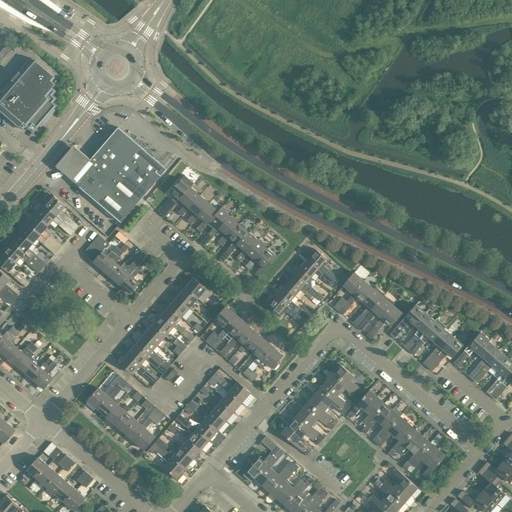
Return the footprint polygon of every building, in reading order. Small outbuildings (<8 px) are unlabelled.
[(7,42),(0,49),(0,59),(11,46),(7,42)] [(0,90),(0,109),(21,128),(24,124),(28,127),(31,124),(35,127),(39,122),(42,121),(44,120),(46,118),(48,116),(49,114),(50,111),(51,109),(55,104),(51,101),(55,97),(51,94),(54,90),(50,86),(54,83),(50,79),(53,76),(31,57),(29,57),(0,90)] [(92,162),(75,183),(120,221),(165,168),(117,127),(89,159),(92,162)] [(92,162),(89,159),(74,145),(55,166),(75,183),(92,162)] [(174,195),(159,211),(164,216),(179,199),(190,186),(193,182),(183,174),(169,190),(174,195)] [(184,203),(177,211),(181,215),(188,207),(199,194),(190,186),(179,199),(184,203)] [(52,194),(44,203),(74,229),(79,224),(61,209),(65,204),(52,194)] [(193,211),(186,219),(190,223),(197,215),(208,202),(199,194),(188,207),(193,211)] [(202,219),(195,227),(199,231),(207,222),(217,210),(208,202),(197,215),(202,219)] [(38,206),(34,211),(36,213),(48,223),(53,219),(70,234),(74,229),(44,203),(41,207),(40,206),(38,206)] [(212,227),(200,241),(204,245),(219,228),(230,215),(225,211),(226,210),(226,209),(222,206),(221,206),(220,207),(217,210),(207,222),(212,227)] [(36,213),(28,222),(58,248),(62,243),(44,228),(48,223),(36,213)] [(224,232),(217,241),(221,244),(228,236),(239,223),(230,215),(219,228),(224,232)] [(21,225),(19,228),(19,230),(20,231),(32,242),(36,237),(54,252),(54,253),(58,248),(28,222),(24,226),(23,225),(21,225)] [(233,240),(219,257),(222,261),(237,244),(248,231),(249,230),(240,222),(239,223),(228,236),(233,240)] [(121,240),(125,235),(118,230),(115,234),(121,240)] [(20,231),(12,241),(42,267),(46,262),(28,247),(32,242),(20,231)] [(242,248),(235,257),(239,260),(246,252),(257,239),(248,231),(237,244),(242,248)] [(98,234),(94,238),(104,246),(108,242),(108,241),(98,234)] [(94,238),(90,243),(100,251),(101,249),(104,246),(94,238)] [(252,257),(245,265),(249,268),(256,260),(267,247),(257,239),(246,252),(252,257)] [(12,241),(3,250),(16,261),(20,256),(38,271),(42,267),(12,241)] [(90,243),(87,247),(96,255),(100,251),(90,243)] [(96,255),(92,260),(102,268),(119,248),(119,247),(116,244),(111,250),(111,249),(107,254),(101,249),(100,251),(96,255)] [(87,247),(83,252),(92,260),(96,255),(87,247)] [(261,265),(254,273),(257,276),(258,276),(276,255),(267,247),(256,260),(261,265)] [(119,248),(102,268),(111,276),(119,266),(115,262),(119,256),(118,255),(123,250),(119,248)] [(310,254),(307,257),(333,280),(337,284),(341,279),(322,262),(326,258),(315,248),(314,248),(313,248),(309,252),(309,253),(310,254)] [(119,266),(111,276),(120,284),(138,263),(146,253),(141,249),(130,263),(126,264),(123,261),(119,266)] [(3,250),(0,254),(0,263),(25,286),(29,281),(11,266),(16,261),(3,250)] [(307,257),(299,267),(310,276),(314,271),(329,284),(333,280),(307,257)] [(138,263),(120,284),(129,292),(138,282),(132,277),(137,272),(137,271),(141,266),(138,263)] [(299,267),(291,276),(312,294),(312,293),(319,299),(322,296),(315,290),(310,285),(308,278),(310,276),(299,267)] [(0,269),(0,286),(14,298),(18,294),(5,282),(10,278),(0,269)] [(353,271),(343,284),(352,292),(363,279),(353,271)] [(193,276),(184,286),(197,297),(206,287),(193,276)] [(291,276),(284,285),(294,294),(295,294),(299,297),(304,292),(309,297),(312,294),(291,276)] [(346,299),(337,309),(342,313),(351,303),(350,303),(356,295),(362,300),(373,287),(363,279),(352,292),(346,299)] [(284,285),(276,294),(303,318),(307,314),(290,299),(294,294),(284,285)] [(352,321),(352,322),(356,326),(382,295),(383,294),(383,292),(375,285),(374,286),(373,287),(362,300),(367,304),(360,313),(359,313),(352,321)] [(0,286),(0,294),(10,303),(14,298),(0,286)] [(184,286),(176,295),(189,306),(197,297),(184,286)] [(268,303),(277,311),(280,314),(282,311),(286,311),(302,325),(306,320),(303,318),(276,294),(268,303)] [(176,295),(168,305),(181,316),(189,306),(176,295)] [(333,305),(333,306),(337,309),(346,299),(341,295),(333,305)] [(382,295),(356,326),(361,329),(376,312),(380,316),(391,303),(393,301),(388,297),(386,297),(385,298),(382,295)] [(213,302),(209,307),(215,312),(219,307),(213,302)] [(415,302),(389,332),(394,336),(409,319),(414,323),(425,311),(415,302)] [(366,333),(366,334),(370,337),(378,328),(378,327),(385,320),(390,324),(401,311),(391,303),(380,316),(366,333)] [(225,305),(214,318),(223,326),(235,313),(231,310),(231,309),(231,308),(227,304),(225,305)] [(168,305),(160,314),(173,325),(190,340),(191,340),(194,336),(194,335),(177,321),(181,316),(168,305)] [(209,307),(205,312),(210,316),(211,317),(215,312),(209,307)] [(419,327),(404,345),(408,349),(434,319),(425,311),(414,323),(419,327)] [(218,333),(209,343),(214,347),(222,337),(228,330),(233,334),(244,321),(235,313),(223,326),(217,333),(218,333)] [(160,314),(152,323),(165,335),(165,334),(177,344),(176,344),(182,350),(186,345),(169,330),(173,325),(160,314)] [(434,319),(408,349),(413,353),(428,335),(433,339),(443,327),(445,325),(436,317),(434,319)] [(197,321),(193,325),(197,329),(198,330),(199,331),(203,326),(202,326),(197,321)] [(233,334),(218,351),(223,355),(237,338),(242,342),(253,329),(244,321),(233,334)] [(152,323),(144,333),(157,344),(165,335),(152,323)] [(0,332),(0,345),(15,328),(12,325),(7,330),(6,329),(2,334),(0,332)] [(438,343),(422,361),(427,365),(453,335),(443,327),(433,339),(438,343)] [(15,328),(0,345),(0,351),(1,352),(0,353),(0,354),(4,358),(6,358),(16,346),(11,342),(15,337),(14,336),(18,331),(15,328)] [(242,342),(238,347),(242,351),(246,346),(251,351),(263,338),(253,329),(242,342)] [(213,330),(205,339),(209,343),(218,333),(217,333),(213,330)] [(478,331),(453,361),(457,365),(472,348),(477,352),(488,340),(485,337),(486,336),(486,335),(483,333),(482,333),(481,334),(478,331)] [(144,333),(136,342),(166,368),(170,363),(153,348),(157,344),(144,333)] [(453,335),(427,365),(432,369),(447,351),(452,355),(462,343),(453,335)] [(263,338),(251,351),(257,355),(253,360),(257,363),(272,346),(263,338)] [(482,356),(467,374),(472,378),(497,348),(488,340),(477,352),(482,356)] [(16,346),(6,358),(7,357),(16,365),(33,344),(30,341),(26,346),(25,345),(20,350),(16,346)] [(136,342),(128,351),(141,363),(141,362),(145,357),(162,372),(163,373),(166,368),(136,342)] [(33,344),(16,365),(25,372),(34,362),(33,361),(35,359),(31,356),(33,353),(32,352),(37,347),(33,344)] [(176,344),(173,349),(178,354),(179,354),(182,350),(176,344)] [(272,346),(257,363),(261,367),(265,362),(270,367),(271,367),(272,367),(273,367),(278,362),(277,361),(282,354),(272,346)] [(497,348),(472,378),(476,382),(477,382),(488,369),(492,373),(507,356),(497,348)] [(121,359),(119,361),(132,372),(137,367),(142,371),(141,372),(154,383),(158,377),(141,362),(141,363),(128,351),(125,355),(124,354),(123,354),(120,357),(120,358),(121,359)] [(233,353),(228,359),(232,363),(238,357),(233,353)] [(497,377),(486,390),(491,394),(511,368),(511,355),(509,353),(507,356),(492,373),(497,377)] [(34,362),(25,372),(34,380),(51,360),(48,357),(44,362),(42,361),(38,365),(34,362)] [(51,360),(34,380),(43,388),(52,377),(49,375),(48,370),(55,363),(51,360)] [(338,361),(331,368),(333,370),(355,389),(360,394),(363,390),(351,379),(354,375),(338,361)] [(247,366),(242,372),(246,376),(251,370),(247,366)] [(173,367),(165,377),(169,381),(178,371),(173,367)] [(511,368),(491,394),(495,398),(510,380),(511,382),(511,368)] [(251,370),(246,376),(251,380),(256,374),(251,370)] [(333,370),(326,378),(341,390),(344,386),(352,393),(355,389),(333,370)] [(215,371),(211,375),(217,380),(221,383),(229,390),(241,401),(250,392),(237,380),(233,385),(225,379),(215,371)] [(98,386),(87,399),(96,407),(111,391),(118,383),(122,377),(118,373),(103,390),(98,386)] [(211,375),(207,379),(213,385),(217,380),(211,375)] [(324,376),(318,383),(347,408),(350,405),(337,394),(341,390),(326,378),(324,376)] [(111,391),(96,407),(106,415),(117,402),(118,401),(114,397),(114,395),(122,386),(122,387),(127,381),(122,377),(118,383),(111,391)] [(318,383),(311,391),(313,393),(328,405),(331,402),(343,412),(347,408),(318,383)] [(203,384),(199,389),(205,394),(209,390),(203,384)] [(137,389),(132,395),(136,399),(141,393),(137,389)] [(368,389),(347,413),(351,416),(353,413),(354,414),(360,406),(364,409),(376,395),(368,389)] [(229,390),(220,399),(233,411),(241,401),(229,390)] [(313,393),(307,400),(328,419),(334,424),(337,420),(325,409),(328,405),(313,393)] [(361,420),(359,423),(363,426),(365,424),(384,402),(376,395),(364,409),(368,413),(361,420)] [(146,398),(141,404),(146,408),(151,402),(146,398)] [(191,399),(187,403),(193,408),(197,404),(191,399)] [(220,399),(212,409),(225,420),(233,411),(220,399)] [(307,400),(300,408),(315,420),(318,417),(330,427),(334,424),(328,419),(307,400)] [(117,402),(106,415),(115,423),(126,410),(127,410),(130,407),(125,403),(122,406),(117,402)] [(363,426),(361,429),(365,432),(376,420),(379,423),(392,409),(391,409),(384,402),(365,424),(363,426)] [(187,403),(183,408),(189,413),(193,408),(187,403)] [(136,418),(124,431),(134,439),(145,426),(146,427),(152,419),(160,409),(156,406),(141,423),(136,418)] [(298,406),(292,413),(321,439),(324,435),(311,424),(315,420),(300,408),(298,406)] [(383,426),(372,438),(376,442),(399,415),(401,413),(393,407),(391,409),(392,409),(379,423),(383,426)] [(160,409),(152,419),(156,423),(165,413),(160,409)] [(204,412),(201,415),(204,418),(217,429),(225,420),(212,409),(207,414),(204,412)] [(126,410),(115,423),(124,431),(136,418),(127,410),(126,410)] [(179,412),(175,417),(185,425),(190,429),(190,431),(186,435),(188,437),(201,448),(209,439),(196,427),(189,421),(179,412)] [(292,413),(285,421),(287,423),(302,435),(305,432),(317,443),(321,439),(292,413)] [(399,415),(376,442),(380,445),(390,432),(394,436),(406,421),(399,415)] [(204,418),(196,427),(209,439),(217,429),(204,418)] [(4,420),(0,425),(0,439),(3,442),(14,429),(4,420)] [(398,439),(387,451),(391,455),(395,450),(414,428),(406,421),(394,436),(398,439)] [(171,422),(167,426),(173,432),(177,427),(171,422)] [(287,423),(280,430),(307,454),(311,450),(298,439),(302,435),(287,423)] [(145,426),(134,439),(143,448),(155,435),(146,427),(145,426)] [(414,428),(395,450),(399,453),(406,446),(409,449),(422,435),(422,434),(414,428)] [(413,452),(402,464),(406,468),(410,463),(430,441),(422,435),(409,449),(413,452)] [(158,436),(154,440),(161,446),(166,451),(172,455),(185,467),(193,457),(180,446),(175,452),(170,447),(164,441),(158,436)] [(511,440),(507,436),(502,441),(511,449),(503,458),(511,465),(511,440)] [(188,437),(180,446),(193,457),(201,448),(188,437)] [(150,445),(148,448),(152,452),(155,449),(168,460),(164,465),(165,466),(170,471),(170,472),(170,474),(176,479),(177,479),(178,478),(182,473),(182,472),(181,471),(185,467),(172,455),(166,451),(161,446),(154,440),(150,445)] [(430,441),(410,463),(414,466),(421,458),(425,462),(437,448),(430,441)] [(246,471),(243,474),(251,480),(253,477),(272,455),(280,447),(276,443),(269,452),(263,458),(259,455),(258,456),(246,471)] [(56,446),(48,454),(53,458),(60,449),(56,446)] [(272,455),(253,477),(261,484),(274,469),(270,466),(284,450),(280,447),(272,455)] [(428,465),(422,473),(425,476),(442,456),(444,454),(437,448),(425,462),(428,465)] [(65,453),(57,462),(62,466),(70,457),(65,453)] [(37,456),(26,469),(36,477),(47,464),(37,456)] [(70,457),(62,466),(67,470),(74,461),(70,457)] [(486,460),(482,465),(498,479),(502,475),(510,481),(511,478),(511,465),(503,458),(495,468),(486,460)] [(274,469),(261,484),(269,490),(287,469),(293,462),(289,459),(278,473),(274,469)] [(287,469),(269,490),(276,497),(289,483),(290,481),(287,478),(298,465),(294,462),(293,463),(293,462),(287,469)] [(47,464),(36,477),(45,485),(56,472),(47,464)] [(482,465),(477,470),(489,480),(481,490),(497,503),(505,493),(498,486),(502,482),(498,479),(482,465)] [(395,467),(392,471),(399,477),(396,481),(410,493),(417,485),(395,467)] [(84,470),(76,479),(80,482),(88,473),(84,470)] [(56,472),(45,485),(55,493),(66,480),(56,472)] [(22,473),(18,478),(23,483),(27,478),(22,473)] [(88,473),(80,482),(85,486),(93,478),(88,473)] [(303,481),(284,504),(291,510),(303,496),(300,493),(313,478),(309,474),(307,477),(303,481)] [(377,477),(373,481),(386,492),(383,496),(397,508),(404,501),(382,482),(377,477)] [(289,483),(276,497),(284,504),(303,481),(302,481),(299,478),(294,484),(290,481),(289,483)] [(382,482),(404,501),(410,493),(396,481),(393,484),(386,478),(382,482)] [(66,480),(55,493),(64,501),(75,488),(66,480)] [(303,496),(291,510),(293,511),(302,511),(324,487),(320,484),(307,499),(303,496)] [(324,487),(302,511),(315,511),(320,507),(317,504),(328,491),(324,487)] [(75,488),(64,501),(73,510),(85,497),(75,488)] [(461,489),(457,494),(474,508),(478,503),(487,511),(488,511),(497,503),(481,490),(473,499),(461,489)] [(361,490),(357,494),(361,498),(365,494),(361,490)] [(373,493),(369,497),(386,511),(394,511),(397,508),(383,496),(380,499),(373,493)] [(0,499),(0,506),(6,511),(20,511),(23,509),(19,506),(6,495),(2,501),(0,499)] [(320,507),(315,511),(329,511),(339,501),(336,497),(324,510),(320,507)] [(386,511),(369,497),(366,501),(373,507),(370,511),(386,511)] [(454,497),(450,502),(459,509),(456,511),(470,511),(471,511),(454,497)]
